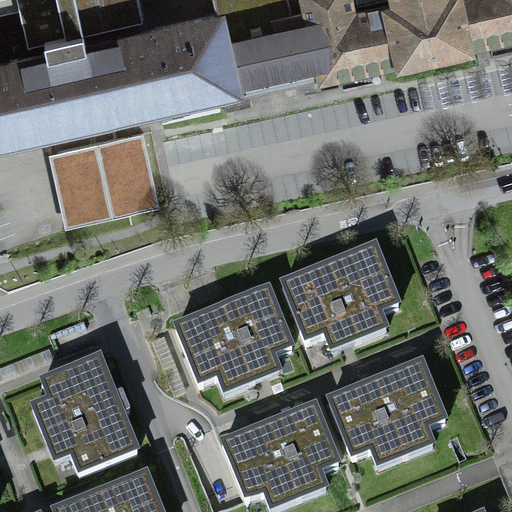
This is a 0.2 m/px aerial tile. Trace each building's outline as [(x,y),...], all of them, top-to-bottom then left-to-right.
[(147,29),(141,0),(69,0),(78,40),(0,56),(0,140),(319,74),(321,83),(492,47),(493,53),(511,48),(511,0),(387,0),(352,7),(350,0),(214,0),(217,14),(147,29)] [(375,314),(395,306),(373,252),(281,291),(304,346),(322,339),(329,355),(378,334),(383,332),(375,314)] [(273,359),(293,351),(270,298),(178,336),(202,391),(219,384),(226,400),(280,377),(273,359)] [(426,432),(446,424),(423,370),(331,409),(354,464),(372,457),(379,473),(433,450),(426,432)] [(99,371),(45,393),(56,418),(38,426),(58,473),(75,465),(83,484),(137,462),(99,371)] [(319,474),(339,466),(317,413),(225,451),(248,506),(265,499),(270,511),(278,511),(326,492),(319,474)] [(161,511),(148,480),(69,511),(161,511)]
